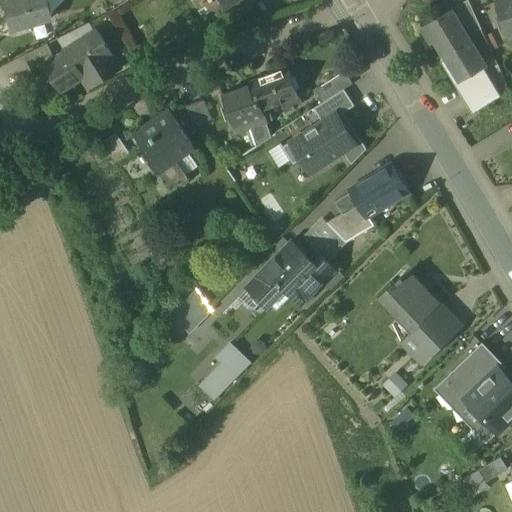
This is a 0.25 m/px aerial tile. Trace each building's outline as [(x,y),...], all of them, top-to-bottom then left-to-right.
[(45,0),(4,0),(12,30),(33,25),(32,20),(50,15),(45,0)] [(468,0),(455,8),(471,35),(481,29),(468,0)] [(511,0),(504,0),(495,3),(506,39),(511,36),(511,0)] [(451,10),(425,26),(425,27),(424,27),(433,42),(435,41),(445,58),(470,42),(451,10)] [(96,31),(64,51),(66,55),(46,68),(61,91),(82,78),(89,87),(120,68),(113,58),(96,31)] [(470,42),(445,58),(460,83),(482,69),(486,67),(470,42)] [(47,44),(24,56),(31,69),(54,58),(47,44)] [(482,69),(460,83),(445,58),(440,61),(472,113),(499,97),(482,69)] [(288,69),(251,83),(251,85),(252,85),(260,108),(280,101),(283,110),(303,103),(298,89),(295,90),(288,69)] [(345,74),(315,92),(322,104),(353,85),(345,74)] [(251,85),(222,96),(233,129),(250,124),(253,131),(267,126),(260,108),(252,85),(251,85)] [(199,102),(184,107),(197,127),(208,122),(199,102)] [(171,114),(147,130),(145,126),(133,134),(149,160),(148,161),(169,192),(188,180),(175,160),(194,148),(171,114)] [(356,143),(338,115),(324,124),(323,122),(301,136),(319,166),(356,143)] [(115,134),(99,145),(114,166),(129,155),(115,134)] [(380,172),(376,165),(368,170),(371,176),(351,188),(353,192),(367,218),(369,217),(409,193),(391,164),(380,172)] [(367,218),(353,192),(337,201),(344,213),(327,224),(346,242),(374,226),(369,217),(367,218)] [(327,224),(323,220),(305,238),(328,260),(346,242),(327,224)] [(314,264),(292,243),(250,286),(266,301),(282,284),(302,303),(335,269),(322,256),(314,264)] [(441,306),(409,272),(402,278),(401,277),(397,281),(398,282),(381,298),(382,298),(386,294),(395,303),(391,308),(401,319),(404,316),(415,328),(412,330),(414,332),(432,314),(441,306)] [(192,332),(216,307),(195,288),(172,313),(192,332)] [(432,314),(414,332),(412,330),(402,340),(423,362),(452,334),(451,334),(432,314)] [(233,339),(216,355),(223,362),(200,384),(215,399),(254,362),(233,339)] [(511,374),(483,344),(435,389),(487,444),(511,420),(511,374)] [(399,371),(385,383),(396,396),(410,384),(399,371)] [(500,457),(478,471),(485,482),(507,469),(500,457)]
